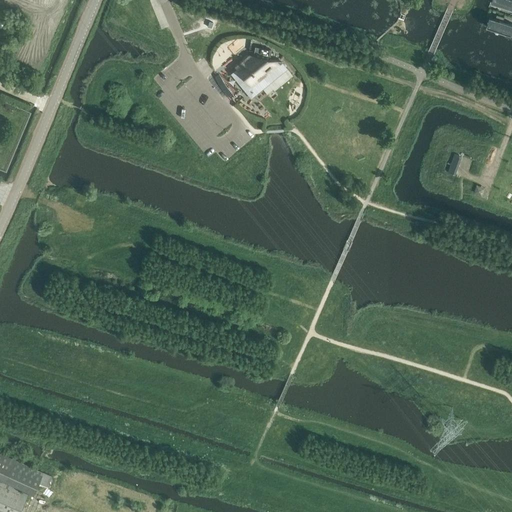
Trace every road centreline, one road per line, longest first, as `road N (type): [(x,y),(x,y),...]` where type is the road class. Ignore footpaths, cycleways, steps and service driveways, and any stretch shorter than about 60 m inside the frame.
road 1 (unknown): [(171,0),(189,15),(511,122)]
road 2 (tertiary): [(0,223),(95,0)]
